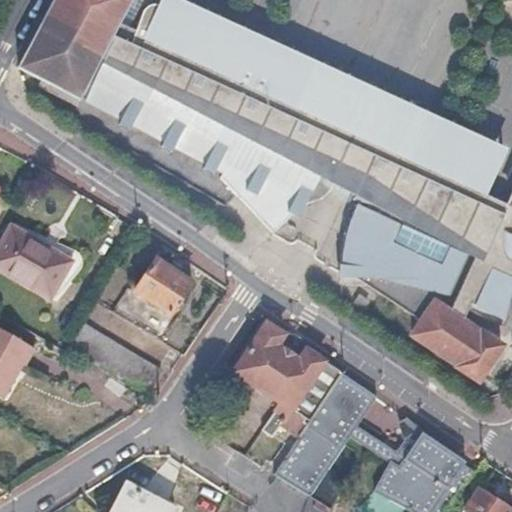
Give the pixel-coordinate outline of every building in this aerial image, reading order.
[(52,0),(17,67),(200,164),(233,195),(271,232),(283,222),(291,221),(305,219),(310,217),(315,214),(327,205),(332,200),(358,210),(352,227),(350,234),(343,256),(341,271),(348,272),(420,321),(410,340),(482,390),(508,348),(483,331),(466,322),(474,308),(504,325),(511,304),(511,205),(511,208),(490,199),(511,154),(174,0),(164,0),(162,9),(156,8),(149,10),(144,15),(132,46),(118,41),(138,0),(52,0)] [(68,260),(11,228),(0,247),(0,267),(48,295),(68,260)] [(155,258),(133,292),(169,315),(191,281),(155,258)] [(282,336),(265,324),(223,387),(243,400),(254,384),(279,400),(262,427),(291,446),(339,374),(304,351),(298,361),(275,346),(282,336)] [(160,372),(83,325),(68,349),(145,396),(160,372)] [(32,349),(0,331),(0,395),(18,364),(23,366),(32,349)] [(357,386),(339,374),(291,446),(273,474),(277,476),(309,496),(348,436),(390,465),(376,489),(413,511),(447,511),(475,474),(462,466),(464,461),(425,433),(405,441),(397,453),(355,426),(375,398),(357,386)] [(405,441),(425,433),(408,421),(399,425),(405,441)] [(174,511),(175,511),(135,490),(123,511),(174,511)] [(511,511),(511,510),(480,492),(466,511),(511,511)]
